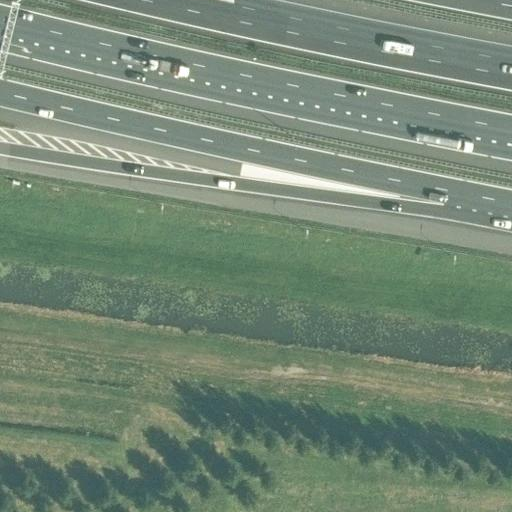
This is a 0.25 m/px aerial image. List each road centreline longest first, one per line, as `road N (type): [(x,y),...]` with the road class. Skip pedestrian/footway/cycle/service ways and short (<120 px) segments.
road 1 (motorway): [(0,25),(511,135)]
road 2 (motorway): [(0,92),(446,189)]
road 3 (motorway): [(0,148),(237,182),(446,189)]
road 4 (motorway): [(511,67),(195,0)]
